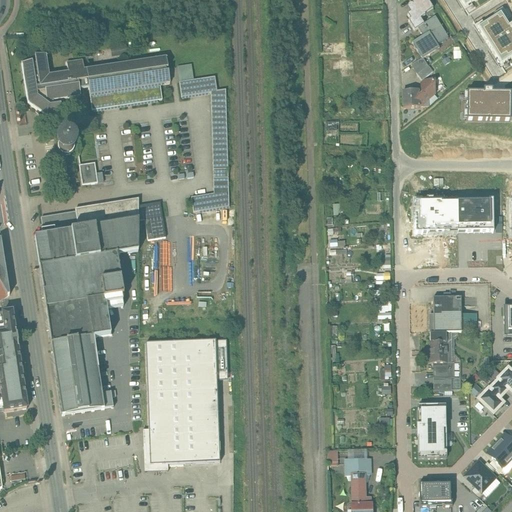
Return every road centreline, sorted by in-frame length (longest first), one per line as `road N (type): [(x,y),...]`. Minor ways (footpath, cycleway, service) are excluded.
road 1 (tertiary): [(64,511),(12,204)]
road 2 (residential): [(399,277),(404,472)]
road 3 (residential): [(390,0),(396,165)]
road 4 (residential): [(404,472),(450,472),(511,413)]
